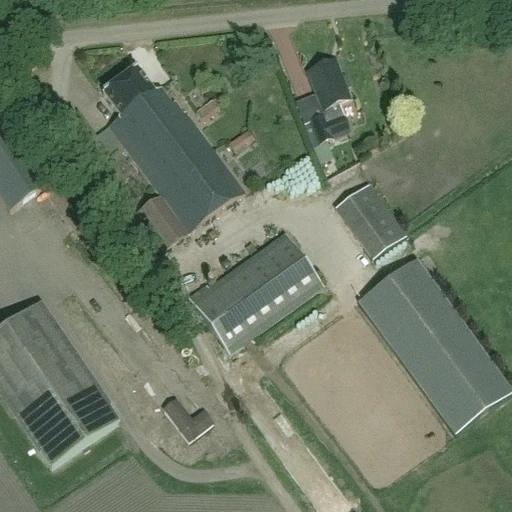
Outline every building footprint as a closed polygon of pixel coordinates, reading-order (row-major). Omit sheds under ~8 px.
[(340,72),(337,65),(328,68),(326,66),(314,71),(314,74),(308,77),(323,115),(325,121),(310,126),(318,150),(350,137),(343,119),(342,119),(338,109),(352,104),(348,94),(351,91),(347,81),(343,81),(340,73),(340,72)] [(163,259),(246,200),(186,118),(184,119),(176,107),(173,109),(162,94),(155,98),(137,74),(104,98),(122,123),(109,132),(161,202),(134,221),(163,259)] [(214,97),(195,106),(204,122),(222,113),(214,97)] [(0,198),(10,214),(48,188),(0,117),(0,198)] [(241,139),(228,148),(235,158),(248,149),(241,139)] [(338,205),(370,252),(402,230),(370,183),(338,205)] [(190,304),(202,322),(231,362),(326,294),(286,239),(210,295),(208,292),(190,304)] [(385,290),(360,308),(447,426),(458,441),(511,401),(511,396),(417,267),(385,290)] [(118,426),(38,308),(0,333),(0,396),(51,471),(118,426)]
